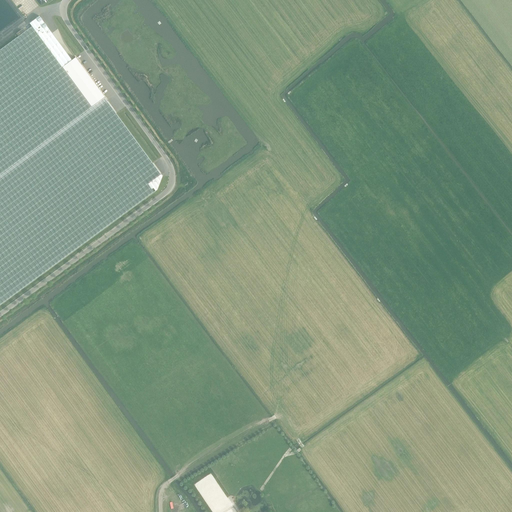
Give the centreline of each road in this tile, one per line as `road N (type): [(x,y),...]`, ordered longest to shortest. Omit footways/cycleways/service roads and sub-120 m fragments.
road 1 (unknown): [(74,0),(76,24),(175,159),(180,179),(175,192),(0,322)]
road 2 (tertiary): [(0,313),(171,180),(171,167),(64,18),(66,0)]
road 3 (track): [(511,148),(416,27),(416,8),(427,0)]
